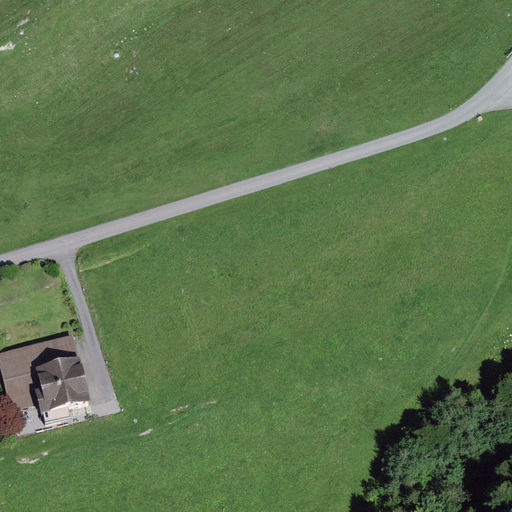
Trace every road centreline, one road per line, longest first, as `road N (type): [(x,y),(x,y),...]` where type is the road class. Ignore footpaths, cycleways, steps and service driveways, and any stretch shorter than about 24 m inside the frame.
road 1 (track): [(511,79),(435,125),(0,265)]
road 2 (track): [(378,511),(405,439),(481,312),(511,221)]
